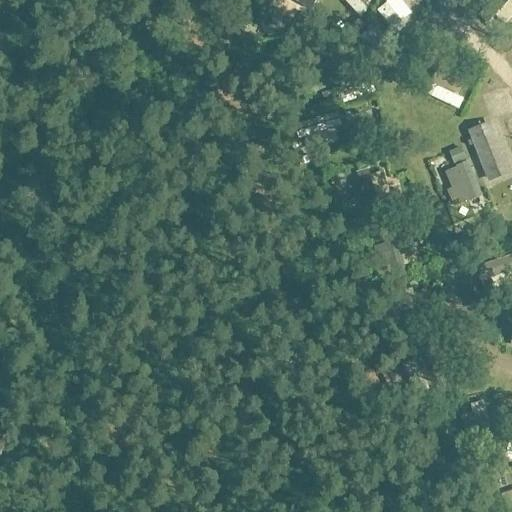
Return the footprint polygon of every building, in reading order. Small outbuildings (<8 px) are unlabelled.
[(348,0),(358,13),(368,6),(362,0),(348,0)] [(402,16),(392,20),(401,38),(410,34),(402,16)] [(451,114),(472,121),(476,107),(455,100),(451,114)] [(492,126),(470,135),(487,179),(509,170),(492,126)] [(355,128),(330,135),(339,164),(363,158),(355,128)] [(482,196),(468,161),(467,161),(459,143),(448,148),(456,167),(444,172),(451,188),(446,190),(453,206),(469,199),(470,201),(482,196)] [(398,240),(374,247),(383,281),(407,275),(398,240)] [(382,291),(385,328),(406,326),(406,323),(414,322),(412,289),(382,291)]
